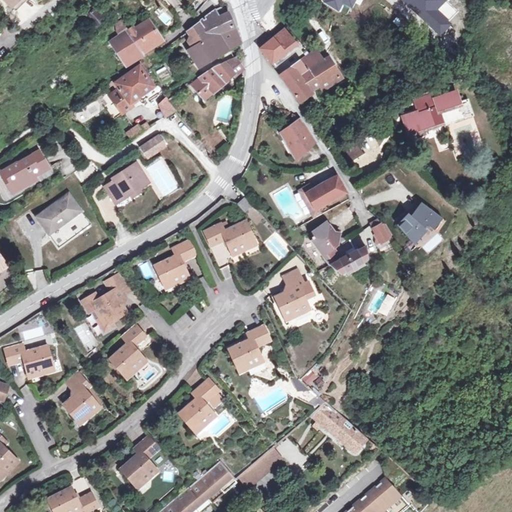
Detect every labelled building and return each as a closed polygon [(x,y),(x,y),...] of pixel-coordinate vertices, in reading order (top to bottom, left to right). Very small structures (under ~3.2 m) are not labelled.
[(352,0),(320,0),(337,9),(340,1),(350,5),(352,0)] [(194,41),(197,45),(190,50),(198,62),(209,55),(212,60),(243,43),(230,11),(222,15),(218,8),(190,29),(195,35),(194,41)] [(99,27),(106,21),(96,9),(89,15),(99,27)] [(120,18),(112,23),(116,30),(124,26),(120,18)] [(125,62),(157,42),(163,37),(154,23),(140,31),(138,28),(113,43),(125,62)] [(287,31),(274,41),(262,51),(274,65),(298,44),(287,31)] [(326,90),(331,87),(342,79),(330,59),(320,65),(312,54),(283,76),(301,104),(314,95),(313,93),(322,87),(324,91),(326,90)] [(202,100),(205,98),(206,101),(223,86),(225,87),(245,70),(237,59),(218,67),(194,85),(202,96),(200,98),(202,100)] [(109,111),(115,119),(134,106),(135,105),(133,102),(155,86),(140,65),(117,82),(119,85),(104,96),(113,108),(109,111)] [(46,80),(50,88),(66,80),(62,72),(46,80)] [(334,91),(331,87),(326,90),(329,95),(334,91)] [(441,125),(442,128),(472,117),(469,101),(462,102),(460,92),(433,101),(432,95),(414,101),(418,113),(403,119),(407,135),(441,125)] [(164,117),(174,111),(166,96),(155,102),(164,117)] [(301,123),(283,135),(290,148),(298,160),(315,144),(301,123)] [(356,133),(340,143),(350,159),(365,149),(356,133)] [(143,146),(149,156),(166,144),(160,134),(143,146)] [(0,176),(1,179),(3,177),(13,191),(32,178),(31,176),(46,166),(36,151),(17,165),(15,162),(0,172),(0,176)] [(91,163),(74,171),(79,181),(96,173),(91,163)] [(149,183),(137,163),(117,174),(119,177),(114,180),(104,186),(109,194),(119,188),(124,197),(149,183)] [(3,177),(1,179),(10,192),(13,191),(3,177)] [(314,193),(308,196),(317,212),(347,194),(338,179),(314,193)] [(119,188),(109,194),(115,203),(124,197),(119,188)] [(317,212),(308,196),(314,193),(312,189),(300,195),(314,220),(320,217),(317,212)] [(68,220),(70,224),(81,216),(66,196),(34,220),(48,240),(61,230),(59,227),(68,220)] [(443,217),(417,198),(394,220),(415,248),(435,231),(443,217)] [(239,208),(247,218),(257,210),(247,200),(239,208)] [(378,239),(379,243),(387,239),(382,226),(383,225),(378,220),(372,227),(375,233),(373,234),(376,240),(378,239)] [(224,242),(231,255),(248,247),(246,244),(254,240),(245,222),(224,231),(221,224),(204,232),(211,247),(224,242)] [(330,244),(329,242),(319,248),(331,265),(340,275),(345,272),(346,274),(363,266),(362,265),(367,262),(366,248),(357,253),(351,243),(339,249),(335,241),(330,244)] [(163,286),(171,282),(171,285),(189,277),(183,263),(196,257),(190,243),(173,250),(176,257),(155,267),(163,286)] [(216,265),(224,264),(223,254),(215,256),(216,265)] [(286,285),(302,278),(298,270),(282,278),(286,285)] [(305,285),(302,278),(286,285),(289,292),(274,299),(283,317),(291,315),(292,318),(310,309),(307,302),(316,298),(309,283),(305,285)] [(112,321),(126,314),(119,300),(132,293),(125,279),(111,286),(114,291),(101,297),(98,292),(83,299),(90,312),(98,308),(103,316),(99,318),(105,331),(115,326),(112,321)] [(128,371),(131,374),(146,362),(134,347),(144,338),(134,326),(120,338),(125,345),(108,360),(122,377),(128,371)] [(237,370),(245,365),(247,369),(264,361),(258,348),(270,341),(264,326),(247,335),(249,340),(227,351),(237,370)] [(22,365),(27,380),(43,375),(43,373),(51,370),(46,349),(22,356),(20,349),(3,353),(7,369),(22,365)] [(305,382),(313,373),(306,367),(298,377),(305,382)] [(68,392),(82,381),(77,373),(63,385),(68,392)] [(90,389),(82,381),(68,392),(74,398),(61,408),(74,424),(81,418),(84,420),(97,409),(84,395),(90,389)] [(191,432),(199,426),(200,428),(214,417),(205,405),(217,395),(206,382),(191,395),(196,400),(177,416),(191,432)] [(324,403),(308,417),(351,455),(366,440),(351,427),(324,403)] [(132,490),(139,483),(141,486),(154,474),(145,463),(157,452),(146,439),(131,452),(136,458),(118,473),(132,490)] [(0,473),(2,476),(15,463),(1,449),(4,446),(0,441),(0,473)] [(249,486),(267,470),(277,461),(286,454),(277,443),(239,475),(249,486)] [(190,511),(195,508),(198,511),(199,511),(235,480),(235,478),(219,459),(192,480),(156,511),(190,511)] [(410,511),(411,511),(384,481),(348,511),(410,511)] [(95,511),(97,511),(89,496),(75,503),(69,491),(44,503),(49,511),(95,511)] [(406,491),(400,494),(404,503),(411,500),(406,491)]
